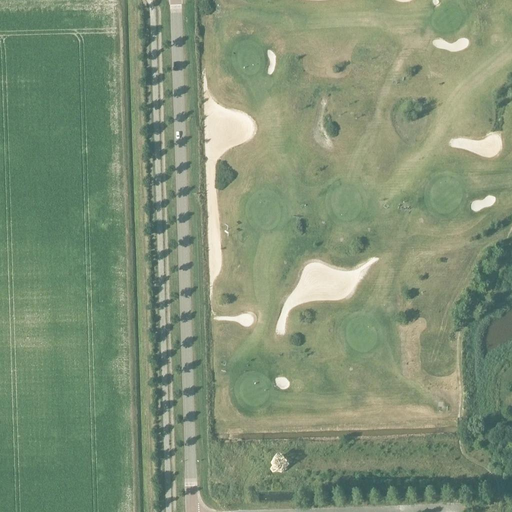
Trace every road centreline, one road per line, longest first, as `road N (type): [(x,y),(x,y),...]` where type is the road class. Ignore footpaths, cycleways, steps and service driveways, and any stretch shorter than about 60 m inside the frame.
road 1 (unknown): [(174,511),(154,0)]
road 2 (unclassified): [(191,511),(174,0)]
road 3 (track): [(461,509),(498,506),(495,476),(461,453),(456,337),(511,227)]
